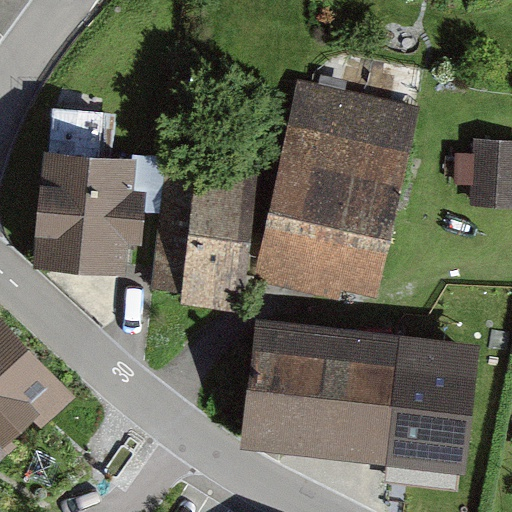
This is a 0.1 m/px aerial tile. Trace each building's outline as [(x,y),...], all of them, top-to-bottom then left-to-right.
[(420,114),(299,88),(256,286),(377,312),(420,114)] [(134,207),(137,172),(102,169),(107,117),(51,113),(37,278),(127,286),(130,253),(143,254),(147,208),(134,207)] [(511,146),(477,145),(477,157),(454,156),(452,188),(474,189),(473,211),(511,212),(511,146)] [(261,171),(201,165),(200,178),(185,297),(184,312),(245,319),(261,171)] [(185,297),(200,178),(168,174),(153,293),(185,297)] [(0,328),(0,435),(17,453),(70,402),(0,328)] [(252,330),(242,457),(467,476),(478,349),(252,330)] [(0,468),(17,453),(0,435),(0,468)]
